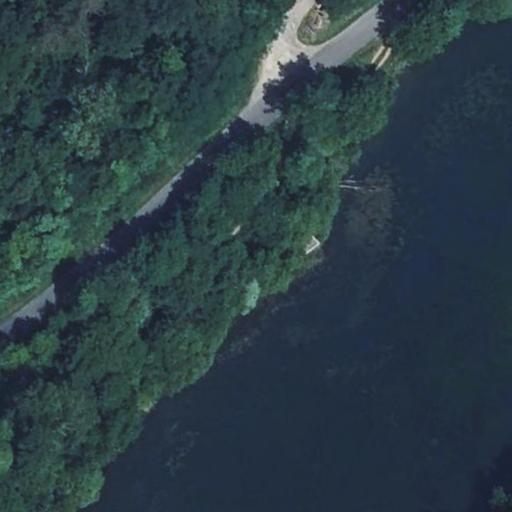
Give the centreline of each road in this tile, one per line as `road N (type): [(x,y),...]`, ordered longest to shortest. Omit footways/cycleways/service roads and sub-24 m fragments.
road 1 (tertiary): [(0,338),(406,0)]
road 2 (track): [(278,185),(408,17),(398,5)]
